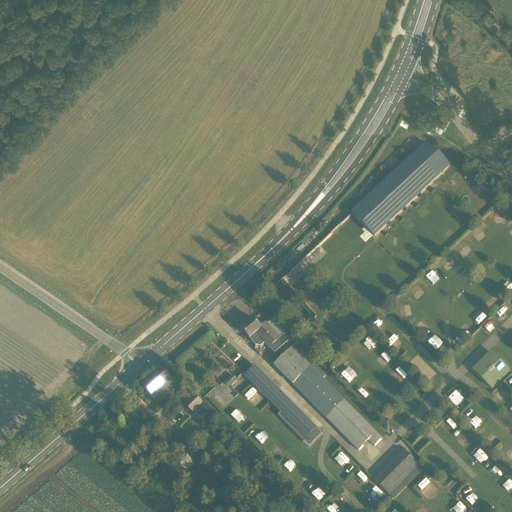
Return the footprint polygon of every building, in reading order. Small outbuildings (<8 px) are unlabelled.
[(429,126),(431,122),(424,117),(421,122),(429,126)] [(427,145),(353,214),(374,237),(449,168),(427,145)] [(461,256),(469,251),(464,243),(456,248),(461,256)] [(442,264),(449,269),(454,262),(447,257),(442,264)] [(411,291),(419,297),(423,292),(415,286),(411,291)] [(490,293),(483,299),(492,309),(499,303),(490,293)] [(401,317),(412,315),(410,305),(399,307),(401,317)] [(470,313),(479,323),(484,319),(475,308),(470,313)] [(503,321),(509,315),(502,309),(496,316),(503,321)] [(414,328),(420,335),(431,325),(424,318),(414,328)] [(250,340),(256,347),(262,341),(269,349),(279,340),(266,325),(261,329),(253,320),(241,331),(250,340)] [(379,332),(383,328),(377,321),(372,325),(379,332)] [(463,339),(471,332),(464,323),(455,331),(463,339)] [(284,335),(281,338),(286,344),(290,341),(284,335)] [(357,348),(366,356),(377,345),(368,336),(357,348)] [(394,336),(386,343),(394,351),(401,343),(394,336)] [(429,343),(435,350),(442,343),(436,337),(429,343)] [(291,349),(284,356),(274,366),(359,452),(376,435),(312,370),(315,367),(294,346),(291,349)] [(377,361),(384,367),(392,360),(384,353),(377,361)] [(474,371),(492,390),(510,372),(492,353),(474,371)] [(349,383),(360,372),(352,364),(341,375),(349,383)] [(391,375),(398,384),(407,376),(399,368),(391,375)] [(142,386),(150,395),(158,404),(170,394),(165,388),(172,381),(161,369),(142,386)] [(253,370),(253,369),(246,377),(258,389),(265,382),(253,370)] [(258,389),(275,406),(284,397),(267,380),(265,382),(258,389)] [(357,391),(364,398),(375,387),(368,380),(357,391)] [(193,415),(204,404),(187,387),(178,395),(186,404),(184,405),(193,415)] [(498,405),(509,395),(502,387),(491,398),(498,405)] [(457,407),(464,399),(455,391),(448,399),(457,407)] [(381,399),(373,404),(378,413),(386,408),(381,399)] [(300,414),(293,406),(283,415),(298,430),(302,425),(295,418),(300,414)] [(238,422),(242,418),(235,412),(231,416),(238,422)] [(450,420),(444,425),(448,431),(455,426),(450,420)] [(402,440),(392,451),(398,456),(407,445),(402,440)] [(52,457),(61,467),(76,454),(67,444),(52,457)] [(509,464),(511,461),(511,447),(503,456),(509,464)] [(402,450),(373,481),(394,501),(423,470),(402,450)] [(479,450),(473,457),(480,464),(487,456),(479,450)] [(496,466),(490,473),(495,478),(501,471),(496,466)] [(441,474),(446,480),(454,473),(449,468),(441,474)] [(502,486),(509,493),(511,489),(511,482),(509,479),(502,486)] [(428,499),(436,490),(424,480),(417,488),(428,499)] [(216,486),(204,498),(213,507),(225,495),(216,486)] [(372,505),(382,493),(375,487),(365,499),(372,505)] [(328,511),(337,511),(344,505),(337,499),(326,509),(328,511)] [(462,511),(466,509),(459,502),(449,511),(462,511)]
